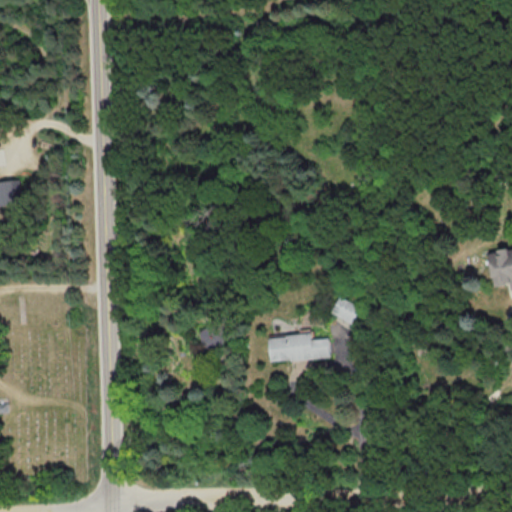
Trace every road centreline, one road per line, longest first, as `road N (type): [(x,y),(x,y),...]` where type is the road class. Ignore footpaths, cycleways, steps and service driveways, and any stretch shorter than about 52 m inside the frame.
road 1 (tertiary): [(102,0),(116,511)]
road 2 (residential): [(0,506),(511,493)]
